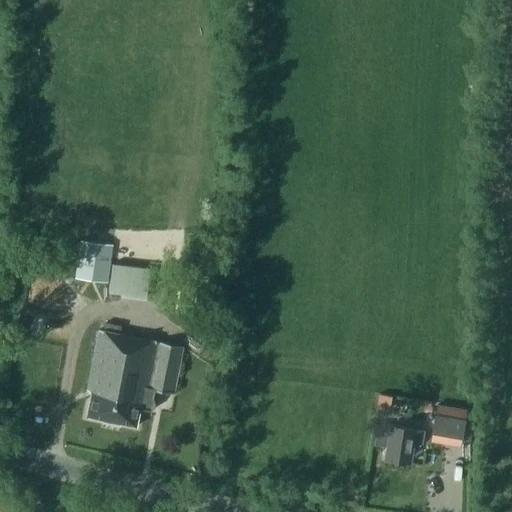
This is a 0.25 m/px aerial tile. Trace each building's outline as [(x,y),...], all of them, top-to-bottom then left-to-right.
[(81,240),(76,279),(107,283),(113,245),(81,240)] [(150,269),(113,264),(109,292),(147,297),(150,269)] [(175,311),(190,314),(194,291),(179,288),(175,311)] [(155,401),(154,397),(155,389),(174,393),(183,346),(119,333),(121,325),(105,322),(104,330),(99,329),(87,390),(92,391),(87,417),(136,427),(140,409),(151,411),(151,409),(154,406),(155,401)] [(391,397),(381,395),(379,407),(389,409),(391,397)] [(461,441),(466,410),(436,404),(431,436),(461,441)] [(385,459),(410,463),(414,442),(422,443),(424,431),(390,426),(385,459)]
